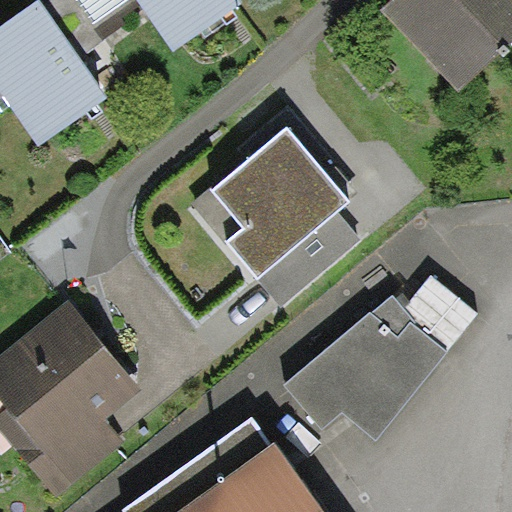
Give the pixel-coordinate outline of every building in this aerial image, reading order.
[(69,0),(44,17),(78,66),(143,20),(129,0),(69,0)] [(129,0),(143,20),(172,61),(241,14),(231,0),(129,0)] [(511,0),(392,0),(385,7),(460,86),(511,37),(511,0)] [(0,48),(0,104),(7,115),(38,158),(109,109),(78,66),(44,17),(0,48)] [(288,130),(199,202),(260,276),(338,214),(349,204),(288,130)] [(338,214),(260,276),(283,305),(361,243),(338,214)] [(432,275),(406,308),(414,323),(447,349),(479,309),(432,275)] [(394,293),(286,382),(321,433),(345,413),(375,441),(447,349),(414,323),(406,308),(394,293)] [(69,302),(0,359),(0,395),(10,407),(0,415),(0,426),(56,493),(123,437),(107,418),(142,388),(69,302)] [(319,511),(252,417),(125,509),(127,511),(319,511)]
